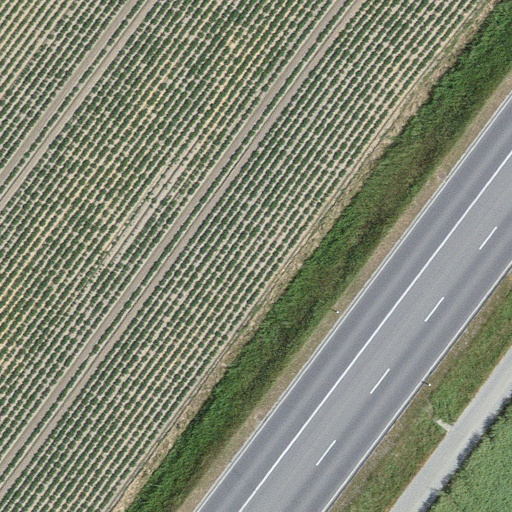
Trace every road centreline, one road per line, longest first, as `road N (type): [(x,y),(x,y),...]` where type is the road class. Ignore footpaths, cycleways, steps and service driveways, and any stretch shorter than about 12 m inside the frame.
road 1 (primary): [(511,175),(257,511)]
road 2 (track): [(406,511),(511,370)]
